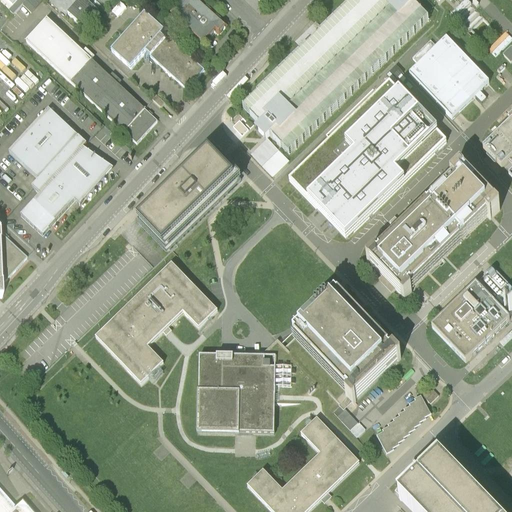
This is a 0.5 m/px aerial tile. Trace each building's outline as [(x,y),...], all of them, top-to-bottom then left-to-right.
[(0,0),(0,2),(9,11),(9,12),(13,16),(22,6),(27,0),(0,0)] [(31,14),(43,0),(42,0),(27,0),(22,6),(31,14)] [(83,0),(80,0),(68,15),(84,29),(98,13),(102,8),(92,0),(89,0),(87,3),(83,0)] [(92,0),(102,8),(102,9),(110,0),(92,0)] [(183,2),(170,17),(203,46),(216,32),(219,35),(226,28),(194,0),(189,0),(185,4),(183,2)] [(302,52),(243,109),(262,129),(258,132),(266,140),(270,137),(289,157),(429,23),(415,8),(417,6),(411,0),(355,0),(323,31),(316,24),(306,34),(295,44),(302,52)] [(497,29),(468,0),(467,0),(452,14),(481,44),(497,29)] [(150,57),(150,58),(187,91),(204,72),(167,38),(165,41),(161,37),(164,33),(145,15),(111,52),(131,70),(144,55),(144,64),(149,63),(149,56),(150,57)] [(26,43),(137,145),(158,123),(47,21),(26,43)] [(496,56),(511,40),(511,39),(506,33),(489,49),(496,56)] [(419,67),(409,77),(452,121),(475,98),(482,105),(487,100),(480,94),(489,85),(446,41),(437,50),(419,67)] [(413,60),(419,67),(437,50),(430,44),(413,60)] [(511,48),(511,47),(502,56),(511,64),(511,62),(511,48)] [(412,108),(390,85),(289,182),(346,241),(446,144),(429,126),(432,123),(415,106),(412,108)] [(161,110),(166,106),(157,97),(153,102),(161,110)] [(87,146),(49,112),(9,154),(39,182),(32,189),(40,196),(21,217),(42,237),(75,202),(80,207),(106,168),(81,152),(87,146)] [(243,119),(238,114),(230,122),(235,127),(233,128),(242,138),(249,132),(240,123),(243,119)] [(511,121),(483,149),(483,151),(501,169),(502,169),(511,159),(511,121)] [(287,163),(267,143),(253,157),(272,177),(287,163)] [(213,153),(138,224),(166,254),(241,182),(213,153)] [(374,254),(367,261),(367,262),(369,265),(370,265),(402,297),(401,298),(404,301),(405,301),(412,294),(412,293),(410,291),(460,243),(459,241),(464,237),(465,238),(486,217),(490,220),(491,220),(500,211),(500,210),(487,197),(492,193),(477,178),(473,182),(461,170),(460,170),(450,179),(450,180),(453,182),(432,203),(433,204),(428,209),(427,208),(377,256),(375,254),(374,254)] [(0,234),(0,299),(2,299),(1,287),(27,259),(0,234)] [(172,266),(96,339),(141,387),(164,365),(148,349),(183,315),(199,331),(218,313),(172,266)] [(475,286),(432,327),(432,328),(465,363),(466,363),(509,321),(509,320),(500,310),(508,302),(511,306),(511,289),(492,269),(484,277),(485,278),(476,286),(475,286)] [(294,342),(349,398),(354,403),(355,403),(357,401),(357,399),(398,360),(400,360),(402,357),(402,356),(395,349),(394,349),(392,351),(340,297),(339,298),(337,296),(295,335),(298,338),(294,342)] [(275,360),(199,358),(198,434),(274,436),(275,360)] [(439,397),(430,389),(422,397),(430,405),(439,397)] [(359,423),(358,424),(346,411),(354,403),(349,398),(339,408),(340,408),(334,414),(356,438),(365,430),(359,423)] [(383,434),(376,438),(387,457),(394,453),(393,451),(399,448),(399,446),(405,442),(404,441),(410,437),(409,436),(415,432),(415,431),(421,427),(420,425),(426,422),(425,420),(431,417),(421,398),(414,401),(415,403),(409,407),(410,408),(403,412),(404,414),(398,417),(399,419),(393,422),(394,424),(388,427),(388,429),(382,432),(383,434)] [(264,473),(248,489),(270,511),(310,511),(360,465),(317,422),(302,437),(321,457),(283,493),(264,473)] [(487,511),(434,457),(433,458),(431,459),(431,460),(417,473),(415,474),(416,475),(413,477),(412,478),(412,479),(398,492),(397,492),(396,493),(395,495),(410,511),(487,511)] [(0,511),(32,511),(29,508),(27,509),(22,503),(15,509),(0,492),(0,511)]
